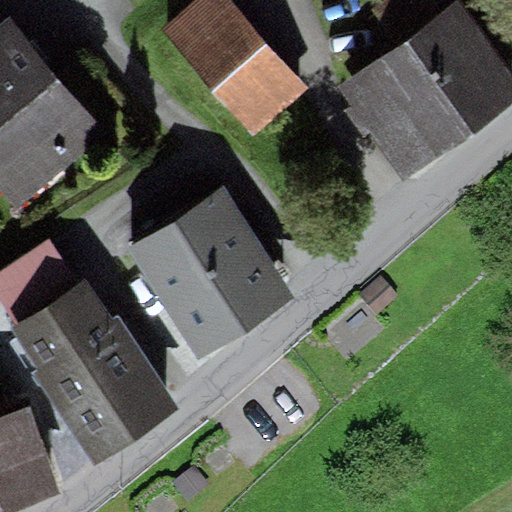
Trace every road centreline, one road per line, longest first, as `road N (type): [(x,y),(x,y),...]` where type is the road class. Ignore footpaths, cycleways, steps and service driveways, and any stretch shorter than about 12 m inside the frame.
road 1 (residential): [(63,0),(229,164),(318,285)]
road 2 (residential): [(56,511),(318,285)]
road 3 (residential): [(318,285),(511,122)]
